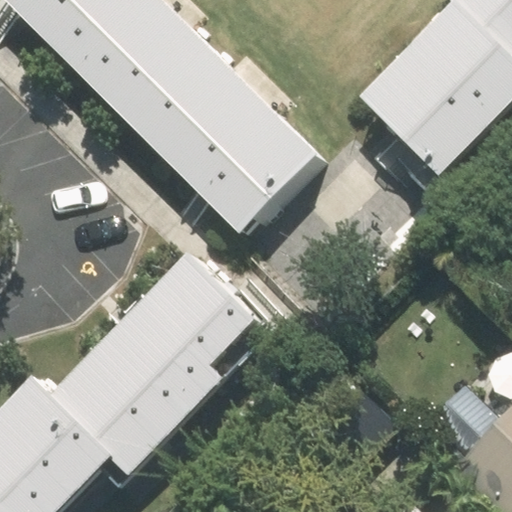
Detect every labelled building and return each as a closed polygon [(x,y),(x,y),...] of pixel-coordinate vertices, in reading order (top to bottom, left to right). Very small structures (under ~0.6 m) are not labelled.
[(191,27),(203,15),(187,0),(38,0),(19,19),(252,248),(333,166),(264,98),(282,79),(261,59),(243,77),(191,27)] [(511,0),(440,0),(457,17),(409,61),(400,51),(349,98),(433,189),(511,116),(511,0)] [(140,299),(114,324),(126,337),(57,404),(39,384),(0,421),(0,511),(72,511),(114,472),(132,490),(230,395),(213,377),(265,327),(202,263),(152,311),(140,299)] [(445,395),(406,357),(367,398),(347,379),(311,417),(371,473),(445,395)] [(511,511),(511,421),(509,426),(472,392),(414,455),(475,511),(511,511)] [(410,511),(398,501),(387,511),(410,511)]
